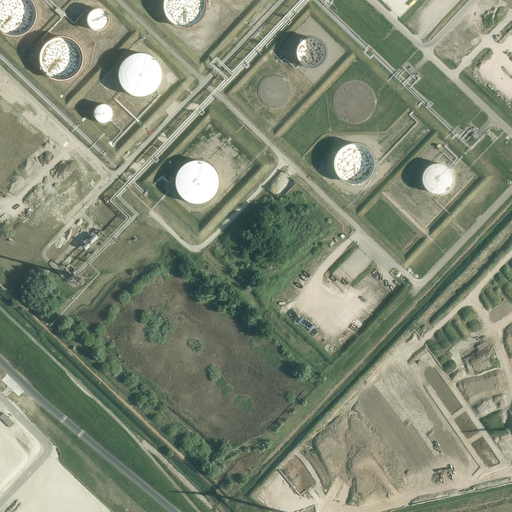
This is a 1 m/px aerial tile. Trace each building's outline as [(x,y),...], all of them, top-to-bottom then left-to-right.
[(36,18),(36,13),(36,11),(36,9),(35,7),(35,5),(34,3),(33,1),(31,0),(0,0),(0,29),(1,30),(3,32),(6,34),(10,35),(14,35),(16,35),(18,35),(20,34),(23,34),(26,32),(28,31),(30,29),(33,26),(35,22),(35,20),(36,18)] [(205,7),(205,5),(205,1),(204,0),(163,0),(163,2),(162,4),(163,8),(164,12),(164,14),(165,16),(167,18),(168,19),(171,22),(173,24),(175,25),(178,26),(179,26),(181,26),(184,27),(187,26),(188,26),(192,25),(194,24),(196,23),(199,20),(201,17),(202,16),(204,13),(205,10),(205,7)] [(107,21),(107,19),(107,17),(107,15),(106,13),(104,12),(103,10),(101,9),(99,9),(98,8),(96,8),(94,9),(92,9),(90,11),(88,13),(87,15),(87,17),(86,18),(86,21),(87,22),(88,24),(89,26),(91,27),(92,28),(94,29),(96,29),(98,29),(101,29),(103,28),(104,26),(105,25),(107,23),(107,21)] [(81,62),(81,58),(81,54),(81,52),(80,50),(79,48),(78,46),(77,44),(75,43),(73,41),(72,40),(68,38),(64,37),(63,36),(60,36),(57,36),(55,37),(52,38),(48,40),(47,41),(45,43),(42,46),(41,48),(40,49),(39,53),(38,57),(38,60),(39,62),(39,64),(40,66),(41,68),(42,69),(43,71),(44,73),(46,75),(48,76),(51,78),(55,79),(58,79),(60,79),(62,79),(64,79),(68,78),(72,76),(73,75),(75,73),(77,71),(78,69),(80,66),(81,64),(81,62)] [(324,55),(324,52),(324,50),(323,47),(322,44),(320,42),(318,40),(316,39),(313,38),(310,38),(306,38),(304,39),(301,40),(300,42),(297,44),(296,46),(295,49),(295,52),(295,54),(296,57),(297,59),(299,62),(301,64),(303,66),(305,66),(307,67),(309,67),(312,67),(315,66),(318,65),(320,63),(322,61),(323,58),(324,55)] [(159,78),(160,74),(159,70),(159,68),(158,66),(156,63),(154,59),(152,58),(150,57),(147,55),(143,53),(140,53),(138,53),(136,53),(134,53),(131,54),(128,56),(126,57),(124,59),(122,60),(121,62),(119,66),(118,70),(117,73),(117,76),(118,78),(119,82),(120,84),(121,85),(122,87),(123,89),(125,90),(127,92),(131,94),(134,95),(136,95),(138,95),(142,95),(144,94),(147,94),(150,92),(153,89),(156,86),(157,84),(158,82),(159,81),(159,78)] [(287,94),(287,91),(287,88),(286,85),(285,83),(283,80),(281,78),(278,77),(277,76),(275,76),(273,76),(270,76),(267,77),(264,78),(262,80),(260,82),(258,85),(257,87),(257,91),(257,94),(258,97),(260,99),(261,102),(264,104),(266,105),(269,106),(272,106),(275,106),(278,105),(281,104),(283,102),(285,99),(286,97),(287,94)] [(373,106),(373,102),(373,100),(373,98),(372,94),(370,91),(367,88),(365,86),(361,84),(358,83),(354,82),(351,83),(347,84),(345,84),(343,85),(340,88),(338,91),(337,92),(336,94),(334,98),(334,100),(334,102),(334,105),(335,109),(337,112),(338,114),(339,116),(342,118),(345,120),(349,121),(350,121),(353,122),(357,121),(358,121),(361,120),(364,119),(366,117),(367,116),(369,115),(370,113),(372,110),(372,108),(373,106)] [(111,114),(111,112),(111,110),(110,109),(110,107),(108,106),(107,104),(106,104),(104,103),(102,103),(100,103),(99,103),(97,104),(96,105),(94,107),(94,108),(93,110),(93,112),(93,113),(93,115),(94,117),(95,118),(96,119),(98,120),(99,121),(101,121),(103,121),(105,121),(107,120),(108,119),(109,117),(110,116),(111,114)] [(374,165),(374,163),(373,160),(373,156),(372,155),(371,153),(369,150),(367,149),(365,147),(362,145),(359,144),(357,144),(355,144),(352,144),(350,144),(347,145),(344,147),(341,149),(338,152),(337,154),(336,155),(336,157),(335,159),(335,163),(335,166),(335,169),(336,170),(337,172),(338,174),(340,177),(343,180),(347,181),(350,183),(354,183),(358,183),(362,181),(365,180),(368,178),(369,176),(371,174),(372,171),(373,168),(374,165)] [(217,184),(217,181),(216,177),(215,174),(213,170),(211,167),(208,165),(206,163),(204,162),(200,161),(196,160),(195,160),(192,161),(189,161),(188,162),(185,164),(183,165),(181,166),(179,169),(177,171),(176,173),(175,177),(175,179),(175,181),(175,183),(175,185),(176,189),(177,192),(178,193),(181,196),(184,199),(186,200),(187,201),(191,202),(195,202),(199,202),(200,202),(203,201),(206,200),(207,199),(210,197),(212,195),(213,193),(215,190),(216,186),(217,184)] [(459,186),(459,183),(459,180),(458,177),(457,175),(455,172),(452,170),(449,169),(447,168),(444,167),(443,167),(441,168),(438,168),(435,170),(433,172),(431,174),(429,177),(428,180),(428,183),(428,186),(429,189),(430,192),(432,194),(433,195),(435,196),(437,197),(440,198),(443,199),(447,198),(449,197),(452,196),(453,195),(455,194),(456,192),(458,189),(459,186)]
